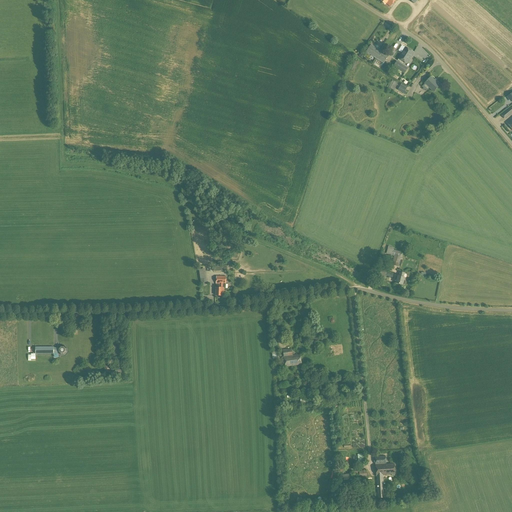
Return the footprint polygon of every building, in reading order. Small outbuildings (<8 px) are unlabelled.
[(384,63),(388,56),(371,44),(366,52),(384,63)] [(407,63),(414,52),(405,47),(398,58),(399,58),(397,61),(402,63),(403,61),(407,63)] [(404,74),(408,68),(397,61),(393,66),(404,74)] [(436,82),(431,77),(425,83),(434,92),(441,85),(437,81),(436,82)] [(394,91),(398,83),(392,80),(388,87),(394,91)] [(406,95),(408,91),(406,90),(407,87),(402,83),(398,90),(406,95)] [(505,119),(511,112),(511,106),(502,115),(505,119)] [(394,248),(392,247),(390,255),(394,256),(392,265),(398,266),(401,257),(401,253),(400,253),(401,252),(393,250),(394,248)] [(201,283),(207,282),(205,269),(199,270),(201,283)] [(404,280),(405,278),(404,278),(404,273),(400,272),(399,276),(397,275),(396,284),(403,285),(403,284),(405,284),(406,280),(404,280)] [(226,277),(217,276),(216,287),(215,295),(222,296),(222,292),(224,292),(224,289),(225,289),(226,277)] [(121,354),(117,340),(111,342),(114,356),(121,354)] [(67,352),(67,348),(64,346),(60,346),(57,348),(54,347),(35,347),(35,354),(54,354),(54,353),(57,352),(60,355),(64,355),(67,352)] [(293,356),(291,348),(283,350),(286,367),(302,364),(300,354),(293,356)] [(386,465),(385,456),(375,457),(378,498),(384,498),(383,476),(386,475),(395,474),(394,464),(386,465)]
